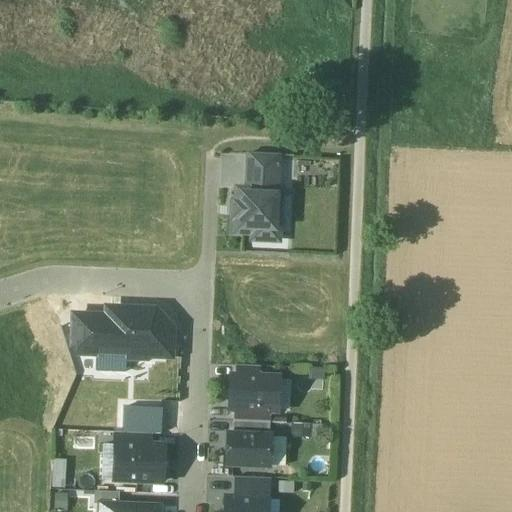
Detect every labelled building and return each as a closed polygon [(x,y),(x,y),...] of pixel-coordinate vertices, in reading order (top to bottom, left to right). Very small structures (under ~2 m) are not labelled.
[(245,192),(278,193),(279,157),(246,156),(245,192)] [(236,192),(236,196),(235,234),(277,235),(278,207),(278,193),(245,192),(236,192)] [(78,348),(78,357),(173,362),(175,329),(155,309),(104,307),(104,315),(74,313),(71,313),(69,348),(78,348)] [(259,367),(235,367),(235,379),(259,380),(259,367)] [(235,379),(230,379),(229,410),(234,410),(270,412),(277,412),(278,381),(259,380),(235,379)] [(124,407),(123,434),(149,435),(161,436),(163,409),(124,407)] [(270,412),(234,410),(233,422),(269,424),(270,412)] [(269,424),(233,422),(232,436),(268,438),(269,424)] [(123,434),(115,434),(115,446),(148,447),(149,435),(123,434)] [(232,436),(227,436),(226,466),(268,468),(269,438),(268,438),(232,436)] [(148,447),(115,446),(113,481),(161,484),(163,448),(148,447)] [(66,488),(67,461),(55,460),(53,487),(66,488)] [(268,480),(236,479),(235,500),(235,501),(267,502),(268,480)] [(99,506),(117,507),(118,495),(95,494),(94,506),(99,506)] [(266,511),(267,502),(235,501),(235,500),(225,499),(224,511),(266,511)]
